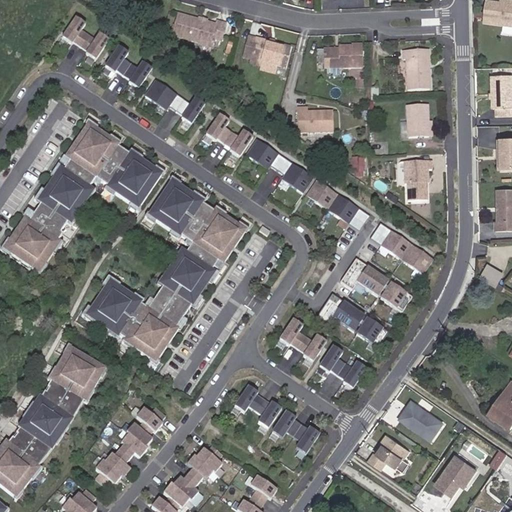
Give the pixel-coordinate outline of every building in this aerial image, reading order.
[(502,5),(488,3),(485,24),(511,28),(511,3),(506,3),(506,6),(502,5)] [(174,36),(201,44),(202,41),(214,44),(215,39),(222,40),(227,23),(219,20),(218,25),(208,22),(198,20),(180,15),(174,36)] [(86,34),(79,30),(83,23),(73,16),(60,37),(69,43),(70,41),(78,46),(86,34)] [(93,60),(107,39),(97,32),(93,39),(86,34),(78,46),(85,51),(84,53),(93,60)] [(286,46),(251,37),(246,56),(262,60),(278,64),(278,65),(281,65),(286,46)] [(202,41),(201,44),(200,46),(212,50),(214,44),(202,41)] [(358,44),(337,45),(337,50),(337,53),(322,53),(322,51),(315,51),(315,64),(323,64),(323,68),(359,66),(358,44)] [(121,75),(129,63),(122,59),(126,52),(116,45),(103,66),(112,72),(114,70),(121,75)] [(429,51),(403,51),(403,59),(406,59),(406,89),(428,90),(428,71),(426,72),(426,59),(429,60),(429,51)] [(278,64),(262,60),(260,71),(276,75),(278,65),(278,64)] [(136,89),(150,68),(140,61),(136,68),(129,63),(121,75),(128,80),(127,82),(136,89)] [(511,87),(511,77),(493,77),(493,109),(496,109),(496,118),(510,118),(510,109),(511,109),(511,87)] [(174,110),(182,99),(153,80),(143,95),(164,109),(167,106),(174,110)] [(189,124),(203,104),(193,97),(189,104),(182,99),(174,110),(181,115),(179,118),(189,124)] [(426,121),(425,105),(405,105),(406,137),(427,136),(426,121)] [(295,111),(298,133),(332,131),(331,112),(306,115),(305,110),(295,111)] [(222,143),(230,131),(223,127),(227,120),(217,113),(204,134),(213,140),(214,138),(222,143)] [(86,194),(95,180),(116,194),(115,195),(130,205),(131,204),(139,209),(161,176),(152,170),(153,169),(140,160),(138,162),(106,141),(107,139),(95,131),(94,133),(86,127),(76,141),(81,144),(78,148),(74,145),(64,159),(70,163),(60,177),(57,174),(41,198),(44,200),(29,223),(24,220),(17,232),(21,234),(18,238),(14,236),(4,251),(11,255),(10,256),(32,271),(33,270),(40,275),(53,255),(51,253),(63,236),(61,234),(71,218),(75,221),(90,197),(86,194)] [(237,157),(251,136),(241,129),(236,136),(230,131),(222,143),(229,148),(228,150),(237,157)] [(255,139),(244,155),(265,169),(268,165),(275,170),(283,158),(255,139)] [(511,169),(511,141),(499,142),(500,151),(503,150),(503,170),(511,169)] [(361,156),(350,156),(351,169),(361,169),(361,156)] [(301,193),(311,177),(283,158),(275,170),(282,175),(279,178),(301,193)] [(429,168),(429,160),(397,159),(397,181),(399,181),(398,199),(419,199),(420,182),(418,182),(418,179),(422,177),(423,168),(429,168)] [(315,179),(304,195),(325,209),(336,193),(315,179)] [(177,187),(169,182),(147,215),(155,220),(154,222),(170,232),(171,231),(191,244),(181,258),(177,255),(161,279),(166,282),(147,310),(131,299),(132,297),(110,282),(106,288),(105,287),(91,309),(92,310),(87,316),(110,332),(112,330),(136,346),(135,348),(151,359),(153,357),(158,360),(167,345),(163,343),(166,338),(170,341),(179,329),(176,327),(191,305),(188,303),(192,298),(195,301),(211,277),(207,275),(217,260),(222,264),(231,250),(227,247),(230,243),(234,246),(243,232),(235,226),(237,224),(224,216),(222,218),(190,197),(191,194),(178,186),(177,187)] [(511,191),(501,191),(501,223),(496,223),(496,233),(511,232),(511,191)] [(368,215),(336,193),(325,209),(357,230),(368,215)] [(431,258),(378,222),(368,238),(421,273),(431,258)] [(265,235),(268,230),(260,225),(257,230),(265,235)] [(386,281),(353,258),(336,283),(348,291),(353,284),(374,298),(380,289),(386,281)] [(487,264),(480,278),(498,286),(505,272),(487,264)] [(382,291),(388,282),(386,281),(380,289),(382,291)] [(410,297),(388,282),(382,291),(378,298),(399,312),(410,297)] [(362,316),(329,293),(313,318),(325,326),(330,319),(350,333),(356,324),(359,326),(354,333),(375,347),(386,332),(365,317),(367,313),(365,312),(362,316)] [(298,329),(288,323),(274,344),(283,350),(288,343),(295,348),(303,336),(296,331),(298,329)] [(310,341),(303,336),(295,348),(303,353),(298,360),(308,366),(322,345),(312,339),(310,341)] [(106,368),(72,348),(67,357),(66,356),(57,369),(59,371),(52,383),(54,384),(50,390),(49,389),(46,394),(43,393),(38,402),(41,403),(32,419),(29,417),(24,426),(26,427),(22,432),(24,433),(20,439),(18,437),(5,453),(3,451),(0,455),(0,481),(18,498),(24,490),(26,491),(36,479),(34,478),(57,451),(61,444),(58,442),(68,424),(72,426),(92,390),(95,391),(103,377),(101,376),(106,368)] [(335,375),(343,363),(336,358),(338,356),(328,349),(314,370),(323,376),(327,370),(335,375)] [(350,367),(343,363),(335,375),(342,380),(338,386),(347,392),(361,372),(351,365),(350,367)] [(256,391),(246,385),(232,405),(242,412),(246,405),(254,410),(262,398),(255,394),(256,391)] [(500,408),(497,406),(490,416),(511,430),(511,427),(511,385),(508,392),(511,393),(500,408)] [(508,392),(497,406),(500,408),(511,393),(508,392)] [(266,428),(280,407),(270,401),(269,403),(262,398),(254,410),(261,415),(257,422),(266,428)] [(442,425),(411,404),(409,407),(409,410),(408,412),(405,413),(399,421),(430,443),(442,425)] [(171,419),(158,407),(153,413),(147,408),(139,417),(145,422),(141,427),(139,426),(131,434),(133,436),(126,444),(129,446),(119,457),(117,455),(110,463),(108,462),(100,470),(104,474),(100,480),(110,490),(116,484),(119,487),(127,478),(129,480),(136,471),(131,466),(140,455),(146,460),(153,452),(151,450),(158,441),(155,438),(159,433),(161,435),(168,426),(166,425),(171,419)] [(294,417),(284,410),(270,431),(279,437),(284,431),(291,436),(299,423),(292,419),(294,417)] [(304,453),(318,432),(308,426),(306,428),(299,423),(291,436),(299,441),(294,447),(304,453)] [(460,434),(465,427),(459,423),(454,430),(460,434)] [(387,437),(380,447),(383,449),(382,451),(379,456),(378,455),(377,457),(374,455),(368,464),(380,473),(386,465),(396,472),(409,453),(387,437)] [(181,510),(188,501),(183,497),(192,485),(195,488),(202,479),(203,481),(211,471),(206,468),(210,462),(200,453),(195,459),(193,457),(186,467),(182,464),(175,473),(181,478),(172,489),(169,486),(162,495),(160,494),(153,503),(158,507),(154,511),(153,511),(148,508),(145,511),(176,511),(179,508),(181,510)] [(499,470),(503,460),(496,457),(491,466),(499,470)] [(460,470),(465,464),(456,458),(451,464),(460,470)] [(452,499),(463,483),(467,486),(476,472),(465,464),(460,470),(451,464),(435,487),(452,499)] [(257,509),(267,495),(270,497),(276,487),(256,474),(254,478),(248,474),(244,480),(256,488),(246,502),(242,499),(240,503),(234,499),(230,505),(240,511),(261,511),(262,511),(257,509)] [(98,511),(100,510),(95,505),(100,500),(90,490),(85,496),(82,493),(75,501),(73,499),(65,508),(69,511),(98,511)] [(511,511),(511,498),(511,497),(500,511),(511,511)] [(0,511),(6,511),(9,510),(0,502),(0,511)]
